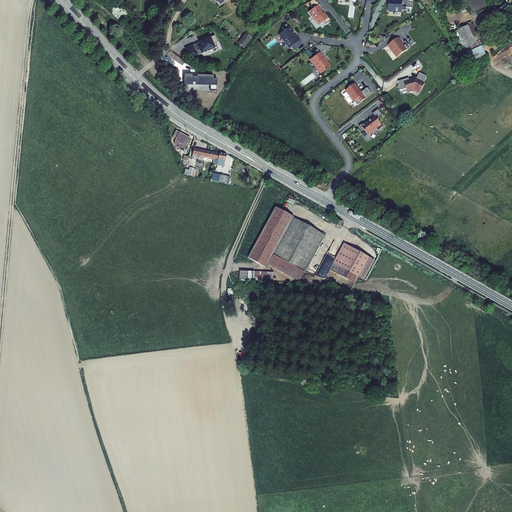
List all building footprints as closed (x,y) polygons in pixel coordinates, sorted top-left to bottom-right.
[(323,8),(317,0),(312,0),(310,2),(314,8),(311,11),(314,15),(313,15),(317,20),(318,20),(321,24),(325,20),(327,23),(332,20),(328,14),(326,15),(322,9),(323,8)] [(410,1),(409,0),(402,0),(402,1),(400,1),(397,1),(397,0),(391,0),(388,0),(388,10),(396,10),(396,11),(402,12),(402,9),(406,9),(407,7),(412,7),(412,2),(410,1)] [(293,32),(287,23),(282,26),(285,29),(280,32),(285,38),(284,39),(288,45),(289,44),(291,46),(300,40),(296,34),(293,31),(293,32)] [(455,30),(462,49),(478,43),(471,24),(455,30)] [(243,40),(247,44),(255,36),(251,32),(243,40)] [(199,49),(201,53),(215,47),(215,46),(217,46),(215,43),(217,42),(215,36),(213,36),(212,36),(211,37),(210,36),(199,41),(199,42),(193,44),(184,47),(189,58),(198,55),(196,50),(199,49)] [(404,44),(398,36),(390,43),(396,50),(395,51),(398,56),(410,47),(407,43),(404,44)] [(469,62),(486,54),(481,45),(464,53),(469,62)] [(325,57),(321,51),(320,51),(315,55),(312,58),(313,60),(312,60),(316,65),(317,64),(323,72),(330,65),(325,58),(325,57)] [(428,76),(422,72),(418,78),(417,78),(411,79),(410,77),(400,80),(401,83),(399,84),(401,89),(407,87),(408,90),(416,88),(422,91),(426,83),(425,82),(428,76)] [(192,74),(184,74),(184,84),(192,84),(192,82),(196,82),(196,84),(210,85),(210,90),(216,90),(216,79),(213,79),(213,75),(196,75),(196,77),(192,77),(192,74)] [(361,90),(355,82),(350,87),(348,89),(353,95),(352,96),(356,101),(357,100),(359,104),(374,93),(369,86),(362,92),(360,90),(361,90)] [(384,114),(380,108),(374,112),(376,115),(373,117),(374,118),(367,123),(365,122),(361,125),(364,129),(366,128),(370,134),(379,127),(380,129),(385,125),(379,118),(384,114)] [(188,131),(174,124),(171,130),(174,131),(172,136),(177,138),(176,140),(182,143),(188,131)] [(219,150),(195,144),(193,153),(205,156),(206,154),(218,156),(219,150)] [(231,152),(219,150),(218,156),(223,158),(229,159),(231,152)] [(218,181),(219,173),(211,172),(210,180),(218,181)] [(237,174),(228,173),(226,180),(226,181),(235,182),(237,174)] [(297,213),(279,203),(253,252),(270,261),(272,259),(290,268),(307,269),(309,266),(328,230),(297,213)] [(377,256),(346,239),(331,265),(343,272),(367,273),(377,256)] [(239,280),(274,281),(274,271),(239,270),(239,280)]
